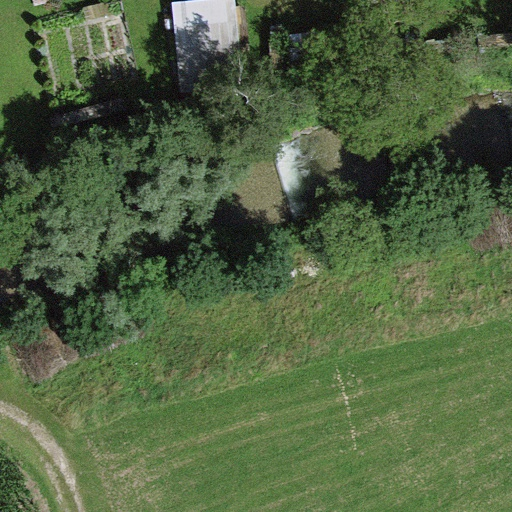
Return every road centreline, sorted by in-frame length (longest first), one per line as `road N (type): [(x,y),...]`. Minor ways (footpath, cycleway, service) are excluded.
road 1 (track): [(511,33),(412,44),(277,9)]
road 2 (track): [(0,410),(37,424),(72,511)]
